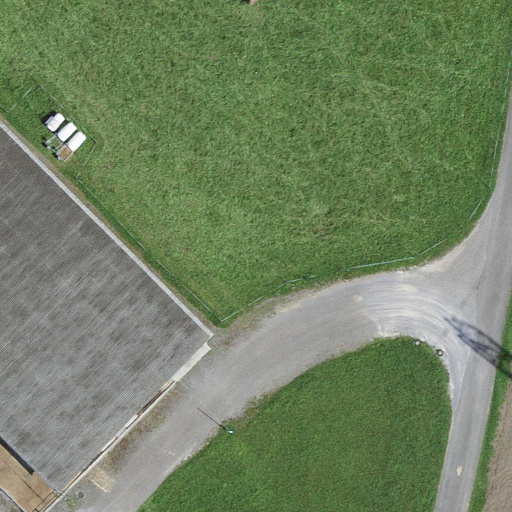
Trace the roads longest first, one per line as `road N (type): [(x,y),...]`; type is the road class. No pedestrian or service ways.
road 1 (track): [(108,511),(282,334),(342,306),(403,299),(487,319)]
road 2 (unclassified): [(511,193),(448,511)]
